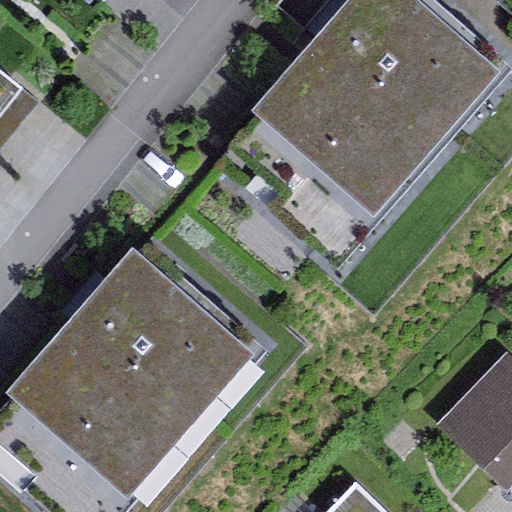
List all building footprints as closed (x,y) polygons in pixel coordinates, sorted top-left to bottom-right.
[(402,0),(340,0),(244,110),(363,214),(487,73),(402,0)] [(0,77),(0,131),(27,98),(0,77)] [(119,256),(0,392),(0,400),(115,501),(239,360),(119,256)] [(511,368),(509,365),(454,421),(511,477),(511,368)] [(0,431),(0,470),(41,511),(107,511),(13,418),(0,431)] [(377,511),(356,493),(338,511),(377,511)]
